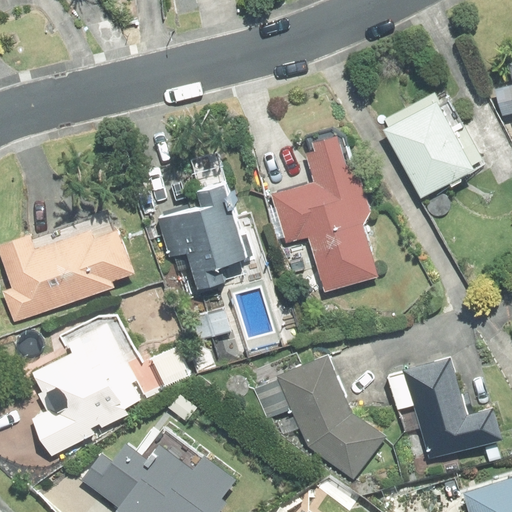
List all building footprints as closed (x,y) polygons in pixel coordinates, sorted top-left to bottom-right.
[(511,50),(510,51),(511,57),(511,73),(496,78),(505,106),(511,103),(511,50)] [(461,118),(441,83),(384,115),(423,184),(451,169),(453,173),(466,166),(464,161),(486,149),(466,114),(461,118)] [(311,227),(326,285),(380,265),(366,214),(373,200),(362,158),(350,151),(342,121),(317,128),(319,140),(307,143),(316,172),(273,188),(288,239),(311,227)] [(204,179),(159,208),(171,249),(191,235),(201,272),(230,264),(225,245),(252,237),(235,178),(243,176),(239,163),(231,166),(229,159),(201,168),(204,179)] [(18,279),(4,285),(16,313),(117,273),(114,266),(138,256),(121,213),(99,221),(95,212),(40,233),(35,220),(0,234),(18,279)] [(136,371),(140,369),(110,307),(70,330),(75,339),(34,363),(45,382),(51,379),(61,395),(34,411),(53,451),(97,425),(93,417),(100,412),(103,417),(132,400),(130,396),(146,386),(136,371)] [(311,441),(351,477),(390,426),(357,401),(330,339),(279,367),(281,372),(253,387),(270,418),(295,405),(298,411),(278,421),(285,434),(303,424),(311,441)] [(455,343),(407,355),(408,360),(392,364),(400,399),(418,395),(432,452),(507,426),(499,392),(469,400),(455,343)] [(201,405),(182,389),(169,405),(188,421),(201,405)] [(82,469),(124,499),(116,509),(121,511),(211,511),(231,484),(226,480),(241,459),(207,435),(199,447),(162,421),(151,436),(131,421),(116,442),(106,435),(82,469)] [(486,441),(490,457),(504,453),(499,437),(486,441)] [(473,511),(511,511),(511,467),(467,485),(473,511)] [(275,511),(324,511),(306,499),(301,507),(286,496),(275,511)]
